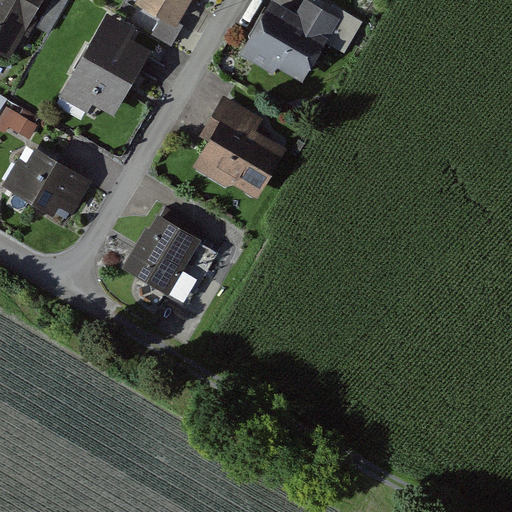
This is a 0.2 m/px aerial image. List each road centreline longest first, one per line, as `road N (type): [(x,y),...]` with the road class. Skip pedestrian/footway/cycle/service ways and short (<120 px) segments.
road 1 (track): [(440,511),(65,283)]
road 2 (residential): [(233,0),(65,283),(0,246)]
